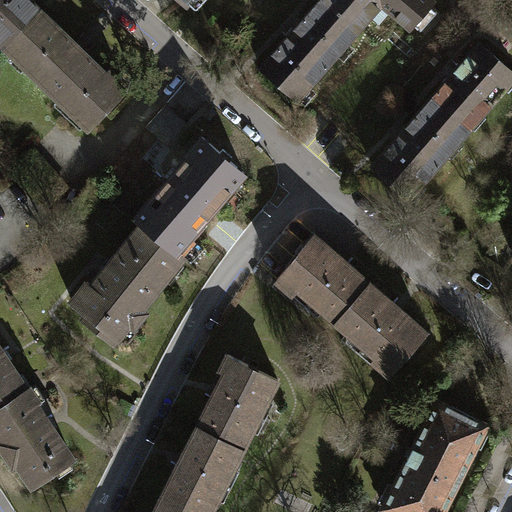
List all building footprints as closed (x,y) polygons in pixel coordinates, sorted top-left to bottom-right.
[(0,0),(0,43),(3,46),(39,9),(29,0),(0,0)] [(297,99),(358,30),(323,0),(318,0),(260,66),(297,99)] [(323,0),(358,30),(383,0),(323,0)] [(3,46),(89,128),(128,87),(108,69),(105,72),(39,9),(3,46)] [(468,126),(511,78),(511,69),(481,42),(433,94),(468,126)] [(409,195),(468,126),(433,94),(372,164),(409,195)] [(186,122),(164,104),(145,127),(167,145),(186,122)] [(142,222),(176,251),(188,237),(192,240),(205,224),(202,222),(245,173),(202,135),(185,154),(187,156),(135,216),(142,222)] [(67,190),(31,150),(12,167),(47,207),(67,190)] [(87,280),(72,299),(87,311),(83,316),(113,341),(130,320),(134,323),(145,310),(141,307),(182,257),(176,251),(142,222),(91,284),(87,280)] [(369,283),(314,235),(276,278),(292,292),(297,287),(336,321),(369,283)] [(369,283),(336,321),(376,355),(372,359),(390,374),(427,331),(369,283)] [(0,348),(0,406),(27,389),(0,348)] [(228,356),(195,422),(244,446),(276,380),(228,356)] [(72,457),(27,389),(0,406),(0,436),(32,484),(72,457)] [(390,511),(441,511),(485,421),(436,398),(384,509),(390,511)] [(195,422),(162,489),(209,511),(211,511),(244,446),(195,422)] [(209,511),(162,489),(151,511),(209,511)]
